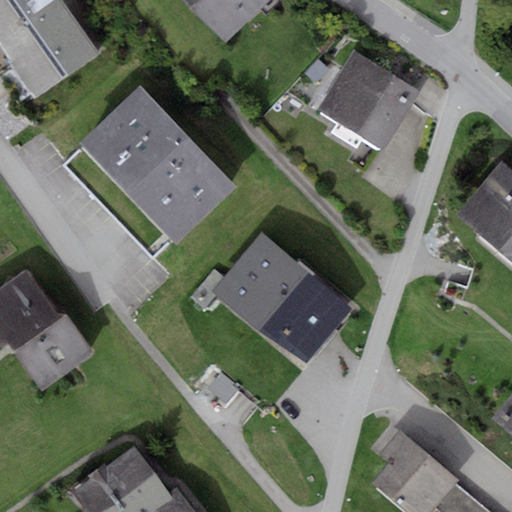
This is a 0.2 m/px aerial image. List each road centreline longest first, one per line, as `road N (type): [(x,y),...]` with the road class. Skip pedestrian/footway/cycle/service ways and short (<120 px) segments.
road 1 (residential): [(366,373),(462,72)]
road 2 (residential): [(366,373),(511,494)]
road 3 (residential): [(0,147),(105,295)]
road 4 (residential): [(292,511),(170,378)]
road 5 (residential): [(332,511),(366,373)]
road 6 (residential): [(462,72),(359,0)]
